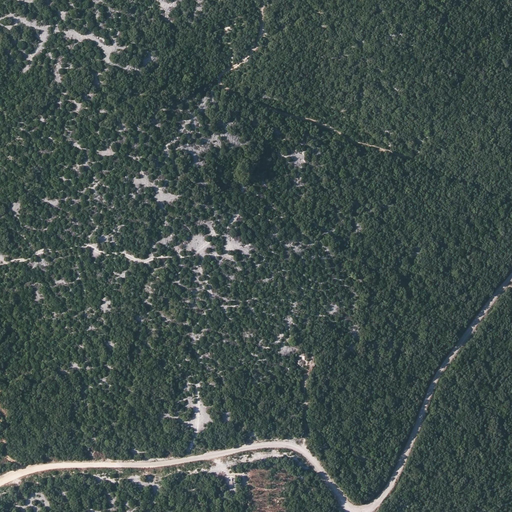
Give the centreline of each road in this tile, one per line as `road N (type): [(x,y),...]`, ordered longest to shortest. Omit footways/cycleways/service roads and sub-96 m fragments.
road 1 (track): [(303,453),(273,443),(161,464),(51,464),(0,483)]
road 2 (track): [(511,275),(436,376),(388,487),(361,511)]
